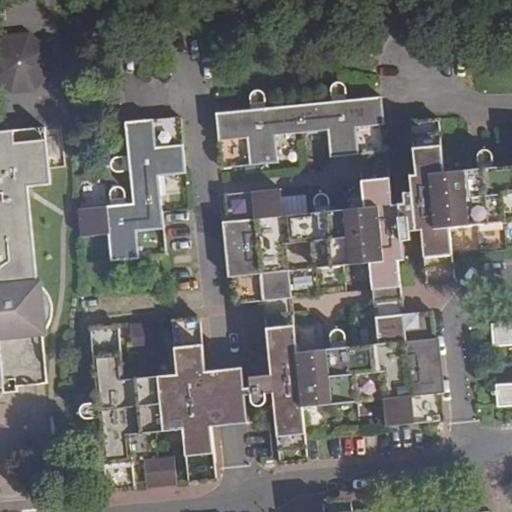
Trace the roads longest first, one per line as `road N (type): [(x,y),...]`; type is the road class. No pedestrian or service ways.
road 1 (residential): [(469,468),(261,485),(239,501),(117,511)]
road 2 (unclassified): [(469,468),(463,351),(488,310),(511,308)]
